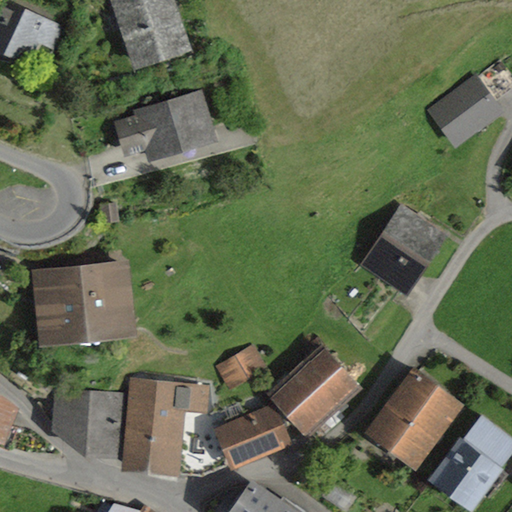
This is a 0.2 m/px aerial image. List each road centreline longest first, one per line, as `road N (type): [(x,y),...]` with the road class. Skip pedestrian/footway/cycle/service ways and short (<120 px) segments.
road 1 (residential): [(182,505),(349,424),(418,325)]
road 2 (residential): [(0,224),(36,231),(58,222),(69,205),(58,173),(0,150)]
road 3 (residential): [(418,325),(472,241),(511,214)]
road 4 (residential): [(74,474),(75,459),(0,384)]
